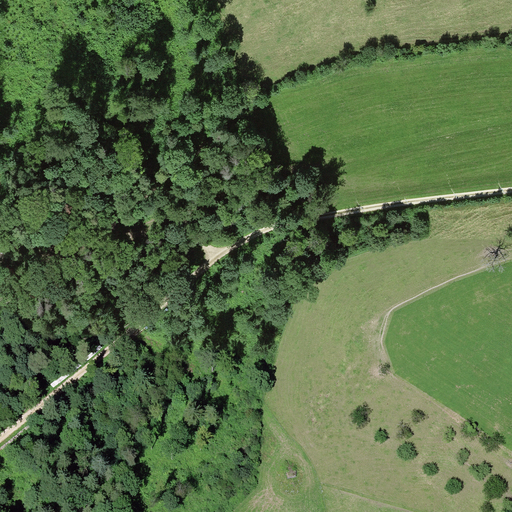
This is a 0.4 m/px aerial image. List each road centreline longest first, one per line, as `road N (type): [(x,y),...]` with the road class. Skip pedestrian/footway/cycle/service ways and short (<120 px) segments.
road 1 (track): [(0,291),(38,260),(80,242),(172,236),(224,251),(288,223),(511,193)]
road 2 (track): [(511,115),(314,167),(132,235)]
road 3 (track): [(0,440),(224,251)]
road 4 (track): [(247,113),(121,213),(111,237)]
